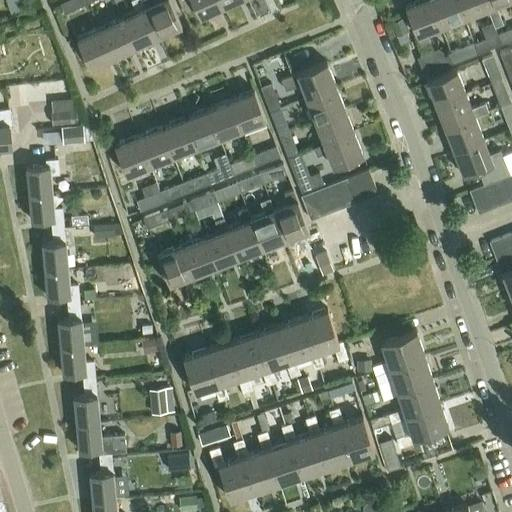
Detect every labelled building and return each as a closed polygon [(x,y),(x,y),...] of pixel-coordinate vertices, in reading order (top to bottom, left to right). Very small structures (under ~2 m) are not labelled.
[(87,2),(85,0),(64,0),(60,2),(65,12),(87,2)] [(139,0),(129,0),(134,10),(120,17),(133,46),(156,36),(139,0)] [(139,0),(156,36),(179,25),(167,0),(139,0)] [(178,0),(180,3),(187,0),(190,0),(198,17),(221,6),(218,0),(178,0)] [(416,0),(404,5),(416,35),(420,44),(429,41),(426,32),(440,26),(429,0),(416,0)] [(456,0),(429,0),(440,26),(463,17),(456,0)] [(482,0),(456,0),(463,17),(486,8),(482,0)] [(482,0),(486,8),(487,7),(494,26),(503,22),(496,4),(505,0),(482,0)] [(120,17),(98,27),(111,57),(133,46),(120,17)] [(511,26),(496,33),(500,43),(511,38),(511,26)] [(89,67),(111,57),(98,27),(75,37),(89,67)] [(473,42),(477,53),(500,43),(496,33),(473,42)] [(450,51),(454,62),(477,53),(473,42),(450,51)] [(454,62),(450,51),(444,54),(441,47),(417,56),(423,74),(454,62)] [(508,74),(511,73),(511,51),(510,47),(499,52),(508,74)] [(482,58),(491,81),(501,77),(492,54),(482,58)] [(285,76),(281,78),(285,88),(299,83),(304,96),(335,85),(326,61),(285,76)] [(434,104),(464,92),(455,68),(425,80),(434,104)] [(510,100),(501,77),(491,81),(500,105),(510,100)] [(260,85),(270,109),(280,105),(271,81),(260,85)] [(335,85),(304,96),(313,120),(344,108),(335,85)] [(229,98),(241,128),(264,119),(252,89),(229,98)] [(470,107),(464,92),(434,104),(443,127),(488,109),(485,101),(470,107)] [(52,123),(77,121),(76,108),(74,108),(73,98),(50,99),(52,123)] [(229,98),(205,108),(217,138),(241,128),(229,98)] [(504,115),(509,127),(511,126),(511,104),(510,100),(500,105),(491,108),(495,118),(504,115)] [(270,109),(278,132),(289,129),(280,105),(270,109)] [(0,145),(10,144),(8,122),(10,122),(8,107),(0,108),(0,145)] [(205,108),(182,116),(194,147),(217,138),(205,108)] [(344,108),(313,120),(322,143),(352,131),(344,108)] [(488,109),(443,127),(452,150),(483,138),(474,116),(488,110),(488,109)] [(182,116),(159,125),(171,156),(194,147),(182,116)] [(159,125),(136,134),(148,164),(171,156),(159,125)] [(83,128),(58,130),(60,146),(85,144),(83,128)] [(278,132),(288,156),(298,152),(289,129),(278,132)] [(322,143),(312,147),(315,155),(325,151),(331,166),(361,155),(352,131),(322,143)] [(124,174),(148,164),(136,134),(113,144),(124,174)] [(489,154),(483,138),(452,150),(453,153),(452,155),(455,163),(458,164),(462,174),(477,168),(483,185),(490,182),(501,178),(509,175),(499,150),(489,154)] [(276,144),(251,154),(255,165),(280,155),(276,144)] [(288,156),(301,191),(323,182),(319,171),(307,175),(298,152),(288,156)] [(251,154),(228,163),(232,174),(255,165),(251,154)] [(25,163),(28,192),(50,189),(48,173),(58,172),(56,156),(45,157),(45,162),(25,163)] [(258,172),(262,183),(287,173),(283,162),(258,172)] [(228,163),(205,172),(209,183),(232,174),(228,163)] [(357,173),(366,196),(378,192),(368,168),(357,173)] [(205,172),(181,181),(185,192),(209,183),(205,172)] [(235,181),(239,192),(262,183),(258,172),(235,181)] [(346,177),(355,201),(366,196),(357,173),(346,177)] [(510,200),(511,199),(511,173),(511,174),(509,175),(501,178),(510,200)] [(335,181),(344,205),(355,201),(346,177),(335,181)] [(499,205),(510,200),(501,178),(490,182),(499,205)] [(140,209),(162,201),(154,180),(141,185),(145,195),(136,199),(140,209)] [(156,180),(154,180),(162,201),(185,192),(181,181),(160,190),(156,180)] [(212,190),(216,201),(239,192),(235,181),(212,190)] [(324,186),(333,209),(344,205),(335,181),(324,186)] [(488,209),(499,205),(490,182),(483,185),(479,186),(488,209)] [(312,190),(321,214),(333,209),(324,186),(312,190)] [(477,213),(488,209),(479,186),(468,191),(477,213)] [(307,230),(295,199),(291,188),(283,191),(287,202),(272,208),(283,239),(307,230)] [(50,189),(28,192),(30,218),(49,216),(50,221),(62,220),(61,206),(51,206),(50,189)] [(189,199),(193,210),(216,201),(212,190),(189,199)] [(321,214),(312,190),(301,194),(310,218),(321,214)] [(166,208),(170,219),(193,210),(189,199),(166,208)] [(236,210),(240,220),(228,225),(224,215),(222,216),(237,257),(260,248),(245,207),(236,210)] [(283,239),(272,208),(249,217),(245,207),(260,248),(283,239)] [(170,219),(166,208),(143,217),(147,228),(170,219)] [(217,229),(202,235),(214,265),(237,257),(222,216),(214,219),(217,229)] [(113,222),(94,224),(95,236),(114,235),(113,222)] [(43,267),(66,265),(62,225),(51,226),(52,239),(41,240),(43,267)] [(508,260),(511,258),(511,237),(510,233),(499,237),(508,260)] [(202,235),(179,244),(191,274),(214,265),(202,235)] [(497,264),(508,260),(499,237),(488,241),(497,265),(497,264)] [(167,283),(191,274),(179,244),(155,253),(167,283)] [(511,258),(508,260),(497,264),(501,273),(500,273),(510,297),(511,296),(511,258)] [(67,283),(66,265),(43,267),(46,294),(66,292),(66,297),(78,296),(77,282),(67,283)] [(94,288),(84,289),(85,298),(95,298),(94,288)] [(59,344),(81,342),(78,301),(67,302),(68,316),(57,317),(59,344)] [(327,309),(302,317),(313,352),(317,351),(331,346),(336,361),(344,358),(339,342),(337,343),(327,309)] [(302,317),(278,324),(289,360),(294,359),(307,354),(312,368),(322,365),(317,351),(313,352),(302,317)] [(151,323),(142,324),(142,332),(152,331),(151,323)] [(278,324),(254,332),(265,368),(269,367),(284,362),(288,376),(298,373),(294,359),(289,360),(278,324)] [(386,366),(423,354),(415,330),(378,342),(385,362),(371,367),(374,376),(388,371),(386,366)] [(254,332),(230,340),(241,375),(245,374),(260,370),(264,384),(274,381),(269,367),(265,368),(254,332)] [(156,338),(143,340),(144,352),(158,350),(156,338)] [(230,340),(206,347),(217,383),(222,382),(236,377),(240,391),(250,388),(245,374),(241,375),(230,340)] [(83,360),(81,342),(59,344),(61,371),(81,369),(82,374),(93,373),(92,359),(83,360)] [(206,347),(181,355),(192,391),(212,385),(216,399),(226,396),(222,382),(217,383),(206,347)] [(431,378),(423,354),(386,366),(388,371),(393,386),(379,390),(382,400),(396,395),(394,390),(431,378)] [(356,359),(357,370),(371,369),(370,358),(356,359)] [(307,374),(297,378),(302,391),(312,388),(307,374)] [(72,394),(75,421),(97,419),(93,378),(82,379),(84,393),(72,394)] [(402,414),(438,402),(431,378),(394,390),(396,395),(400,409),(386,414),(389,422),(390,424),(404,419),(402,414)] [(152,389),(154,412),(172,410),(170,387),(152,389)] [(327,390),(317,393),(320,400),(329,397),(327,390)] [(381,400),(378,391),(363,396),(365,405),(381,400)] [(414,436),(446,426),(438,402),(402,414),(404,419),(409,433),(394,438),(397,447),(415,442),(414,436)] [(335,422),(347,458),(371,450),(360,414),(343,420),(339,407),(328,411),(332,423),(335,422)] [(201,413),(204,423),(216,419),(213,409),(201,413)] [(291,411),(282,414),(284,421),(293,418),(291,411)] [(386,414),(369,419),(372,427),(389,422),(386,414)] [(305,418),(309,431),(311,430),(323,466),(347,458),(335,422),(332,423),(318,428),(315,415),(305,418)] [(98,451),(109,450),(126,448),(125,434),(99,436),(97,419),(75,421),(77,448),(97,446),(98,451)] [(282,426),(286,439),(288,438),(299,474),(323,466),(311,430),(309,431),(295,436),(291,423),(282,426)] [(170,430),(171,445),(181,444),(180,429),(170,430)] [(207,429),(198,432),(202,444),(211,441),(207,429)] [(257,434),(261,447),(264,446),(275,481),(299,474),(288,438),(286,439),(271,443),(267,431),(257,434)] [(252,489),(275,481),(264,446),(261,447),(247,451),(243,438),(233,442),(237,454),(240,453),(252,489)] [(240,453),(237,454),(224,459),(220,446),(209,449),(214,464),(217,463),(227,497),(252,489),(240,453)] [(171,452),(172,461),(190,459),(189,449),(171,452)] [(391,449),(383,452),(388,468),(397,465),(391,449)] [(89,471),(91,498),(113,496),(110,454),(98,455),(100,470),(89,471)] [(180,509),(196,508),(195,495),(179,496),(180,509)] [(114,511),(113,496),(91,498),(92,511),(124,511),(121,511),(114,511)]
